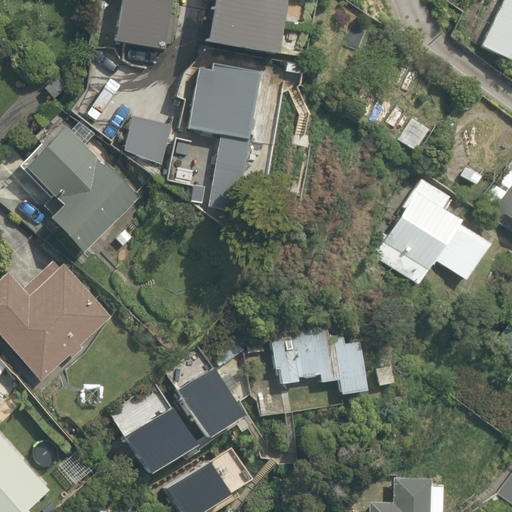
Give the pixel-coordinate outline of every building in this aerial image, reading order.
[(511,0),(490,0),(468,49),(500,64),(509,43),(511,44),(511,0)] [(425,124),(405,114),(390,142),(411,153),(425,124)] [(56,125),(12,174),(45,204),(32,218),(78,258),(134,194),(56,125)] [(181,133),(147,128),(142,161),(152,163),(149,181),(190,187),(196,148),(197,142),(181,139),(181,133)] [(241,143),(209,138),(207,150),(196,148),(190,187),(187,211),(230,218),(241,143)] [(499,204),(487,223),(511,239),(511,154),(486,195),(499,204)] [(441,195),(416,180),(370,258),(412,283),(427,259),(458,279),(480,245),(448,224),(451,217),(434,207),(441,195)] [(0,278),(0,352),(29,383),(103,310),(47,253),(10,289),(0,278)] [(511,304),(488,343),(511,357),(511,304)] [(270,324),(268,379),(329,382),(328,391),(355,392),(358,327),(270,324)] [(0,396),(15,381),(0,367),(0,396)] [(45,488),(0,439),(0,511),(19,511),(45,488)] [(511,466),(495,494),(511,504),(511,466)] [(431,511),(435,482),(383,477),(381,498),(364,496),(362,511),(359,511),(334,509),(334,511),(431,511)]
